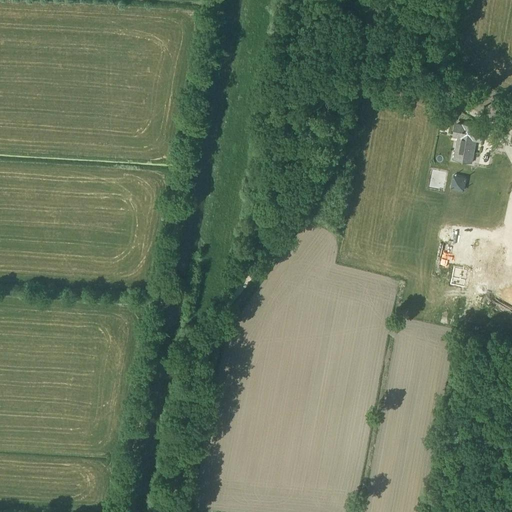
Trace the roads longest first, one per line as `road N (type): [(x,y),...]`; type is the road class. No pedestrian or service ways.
road 1 (track): [(167,511),(204,351),(292,215),(352,94),(373,24)]
road 2 (track): [(116,511),(213,0)]
road 3 (track): [(373,24),(421,52),(452,99),(511,135)]
